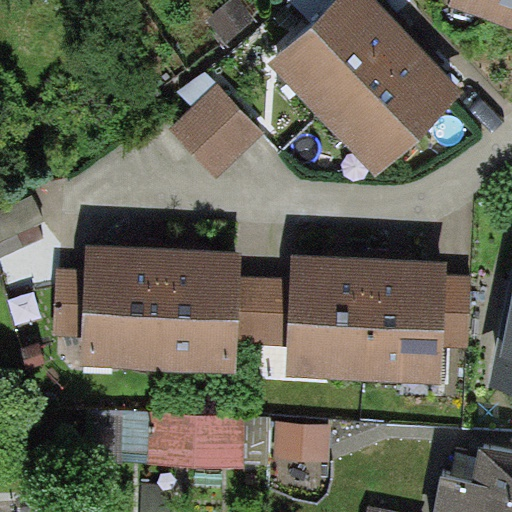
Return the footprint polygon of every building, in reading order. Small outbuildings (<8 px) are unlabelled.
[(243,0),(227,0),(204,19),(225,44),(257,17),(243,0)] [(462,106),(362,0),(344,0),(277,63),(385,178),(462,106)] [(511,0),(460,0),(457,10),(511,25),(511,0)] [(259,137),(201,79),(178,101),(193,116),(170,138),(213,182),(259,137)] [(31,207),(0,221),(0,257),(45,238),(31,207)] [(95,280),(95,344),(95,375),(233,375),(233,355),(233,290),(233,264),(95,264),(95,280)] [(285,267),(285,290),(285,355),(285,389),(435,389),(435,362),(435,296),(435,267),(285,267)] [(95,280),(54,280),(54,344),(95,344),(95,280)] [(285,290),(233,290),(233,355),(285,355),(285,290)] [(467,296),(435,296),(435,362),(467,362),(467,296)] [(262,423),(109,423),(109,458),(145,458),(145,471),(261,472),(262,423)] [(326,426),(276,426),(276,468),(326,468),(326,426)] [(461,482),(445,479),(439,511),(511,511),(511,466),(491,463),(490,470),(464,465),(461,482)]
